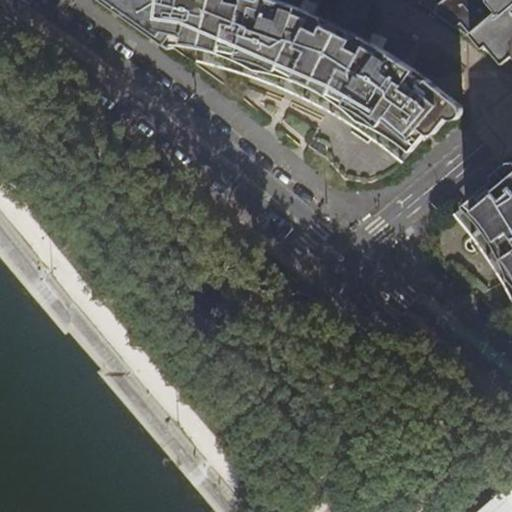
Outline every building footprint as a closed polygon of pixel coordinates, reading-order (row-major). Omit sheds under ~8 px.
[(106,0),(111,3),(149,30),(173,47),(174,45),(175,44),(203,46),(233,57),(315,86),(414,150),(428,134),(435,134),(439,130),(449,118),(457,119),(462,116),(464,111),(464,108),(461,103),(427,77),(384,48),(380,54),(367,47),(363,46),(361,39),(355,42),(350,39),(349,34),(335,27),(328,29),(325,27),(322,21),(317,23),(313,21),(298,13),(301,7),(295,5),(280,0),(106,0)] [(307,0),(304,0),(301,7),(298,13),(313,21),(319,6),(307,0)] [(511,0),(444,0),(438,6),(438,14),(457,27),(463,23),(484,48),(488,45),(505,64),(511,57),(511,0)] [(380,54),(384,48),(388,41),(374,33),(367,47),(380,54)] [(511,162),(502,169),(505,174),(511,167),(511,162)] [(511,167),(505,174),(484,190),(467,204),(497,243),(511,267),(511,167)] [(298,318),(306,320),(312,315),(314,307),(309,300),(302,299),(295,303),(294,311),(298,318)]
